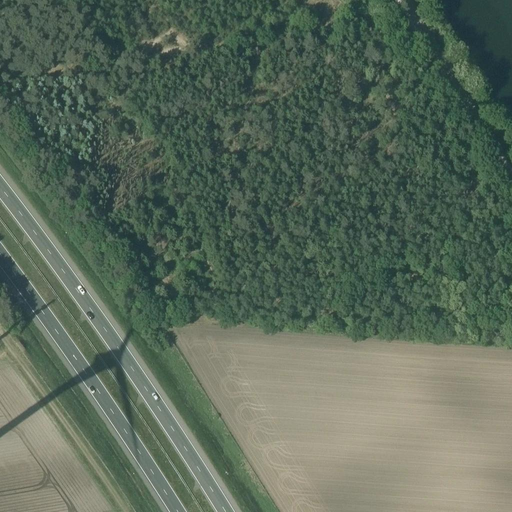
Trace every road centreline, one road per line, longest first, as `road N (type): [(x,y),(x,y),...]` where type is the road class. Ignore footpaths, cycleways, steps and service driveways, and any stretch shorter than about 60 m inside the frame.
road 1 (motorway): [(222,511),(0,189)]
road 2 (motorway): [(0,258),(174,511)]
road 3 (track): [(0,330),(125,511)]
road 4 (unclassified): [(511,182),(401,0)]
road 5 (track): [(172,52),(318,28)]
